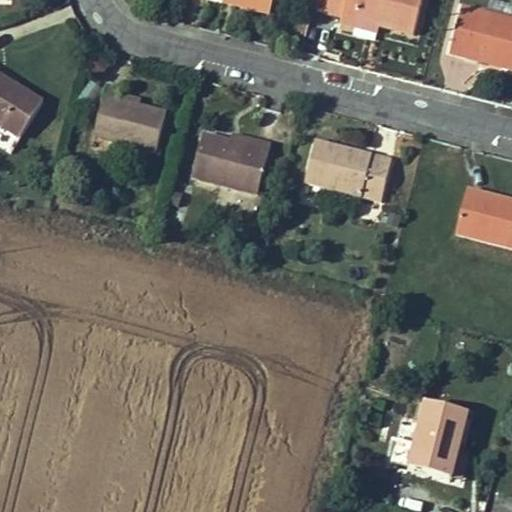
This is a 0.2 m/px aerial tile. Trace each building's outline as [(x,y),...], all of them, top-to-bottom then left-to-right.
[(270,15),(272,7),(245,0),(224,0),(223,3),(270,15)] [(422,0),(313,0),(312,9),(342,17),(341,23),(357,27),(359,21),(414,35),(422,0)] [(450,55),(481,63),(482,58),(503,64),(502,68),(511,71),(511,5),(490,0),(489,0),(487,11),(481,9),(480,13),(462,8),(450,55)] [(379,27),(359,21),(357,27),(378,33),(379,27)] [(97,55),(87,67),(97,75),(106,64),(97,55)] [(482,58),(481,63),(502,68),(503,64),(482,58)] [(0,147),(11,154),(41,107),(11,88),(14,84),(0,75),(0,147)] [(43,103),(14,84),(11,88),(41,107),(43,103)] [(166,114),(138,107),(118,102),(120,95),(121,91),(106,87),(94,137),(157,153),(166,114)] [(120,95),(118,102),(138,107),(140,101),(120,95)] [(270,145),(257,141),(256,144),(255,149),(231,142),(203,135),(192,179),(257,196),(270,145)] [(232,138),(231,142),(255,149),(256,144),(232,138)] [(316,142),(305,184),(381,203),(392,161),(316,142)] [(467,191),(466,197),(491,203),(493,198),(467,191)] [(182,196),(173,193),(170,204),(178,207),(182,196)] [(511,202),(493,198),(491,203),(466,197),(456,236),(511,249),(511,202)] [(400,217),(390,215),(387,225),(398,228),(400,217)] [(141,233),(154,235),(156,226),(143,223),(141,233)] [(360,415),(368,417),(372,403),(364,400),(360,415)] [(410,469),(452,480),(458,454),(468,414),(426,403),(410,469)] [(461,482),(468,456),(458,454),(452,480),(461,482)]
